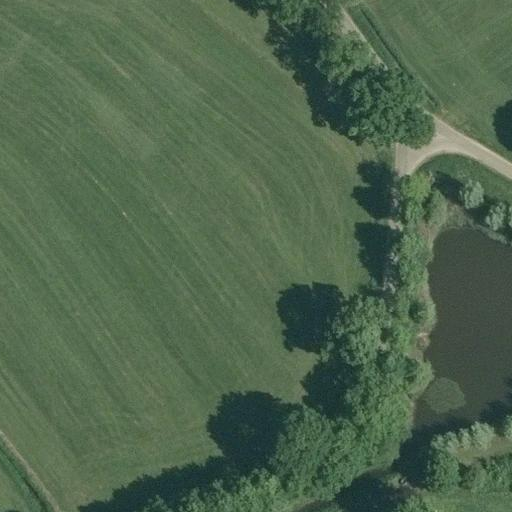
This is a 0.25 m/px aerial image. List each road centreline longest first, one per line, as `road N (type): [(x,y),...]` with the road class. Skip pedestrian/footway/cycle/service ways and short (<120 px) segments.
road 1 (unclassified): [(191,511),(290,476),(355,404),(382,339),(399,174)]
road 2 (unclassified): [(402,104),(327,0)]
